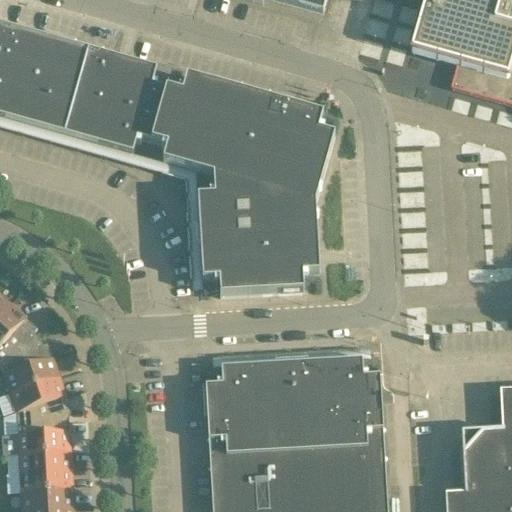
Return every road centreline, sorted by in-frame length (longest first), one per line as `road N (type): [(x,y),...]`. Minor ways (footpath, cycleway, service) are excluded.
road 1 (unclassified): [(163,328),(361,316),(384,306),(368,107),(336,73),(72,0)]
road 2 (residential): [(122,511),(116,387),(101,335)]
road 3 (residential): [(101,335),(57,272),(0,232)]
